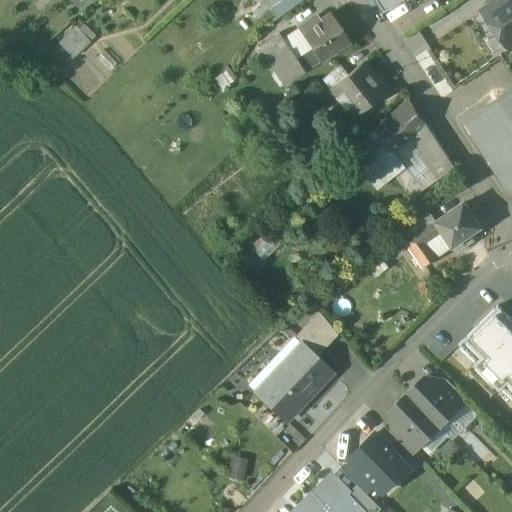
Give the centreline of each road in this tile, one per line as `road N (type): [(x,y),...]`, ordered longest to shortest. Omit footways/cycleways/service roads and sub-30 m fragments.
road 1 (residential): [(505,254),(254,511)]
road 2 (residential): [(360,0),(505,221)]
